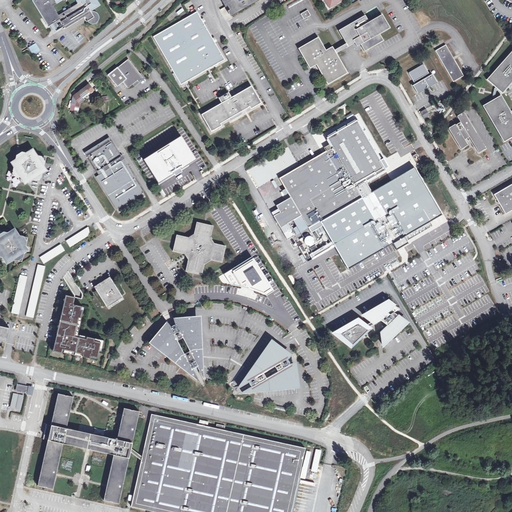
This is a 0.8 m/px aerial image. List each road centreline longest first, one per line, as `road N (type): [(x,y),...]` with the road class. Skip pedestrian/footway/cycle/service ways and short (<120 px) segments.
road 1 (residential): [(0,363),(334,436)]
road 2 (residential): [(221,172),(377,78),(390,83),(461,202)]
road 3 (residential): [(221,172),(130,42),(98,68)]
road 4 (secondary): [(51,106),(61,84),(163,0)]
road 5 (secondary): [(153,0),(39,87)]
road 6 (residential): [(112,228),(139,224),(221,172)]
